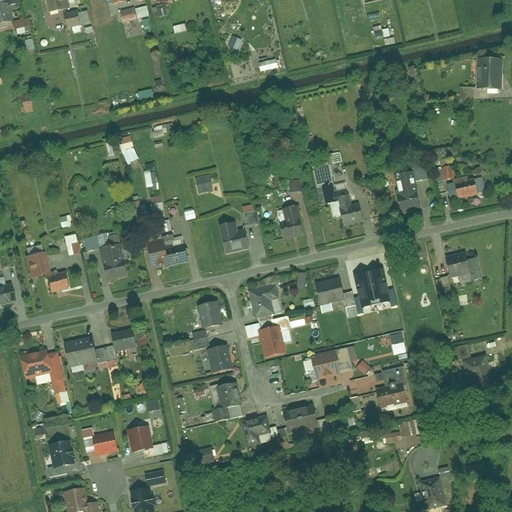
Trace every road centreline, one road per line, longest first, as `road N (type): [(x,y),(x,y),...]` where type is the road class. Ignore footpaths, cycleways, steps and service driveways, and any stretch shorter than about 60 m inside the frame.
road 1 (residential): [(227,280),(511,212)]
road 2 (residential): [(227,280),(0,329)]
road 3 (residential): [(257,398),(227,280)]
